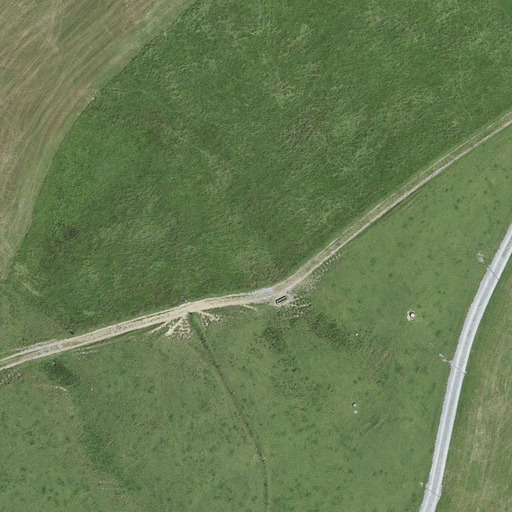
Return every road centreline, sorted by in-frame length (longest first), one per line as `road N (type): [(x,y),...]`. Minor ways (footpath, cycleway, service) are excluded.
road 1 (track): [(511,115),(400,190),(286,284),(167,309),(0,359)]
road 2 (track): [(511,245),(462,346),(425,511)]
